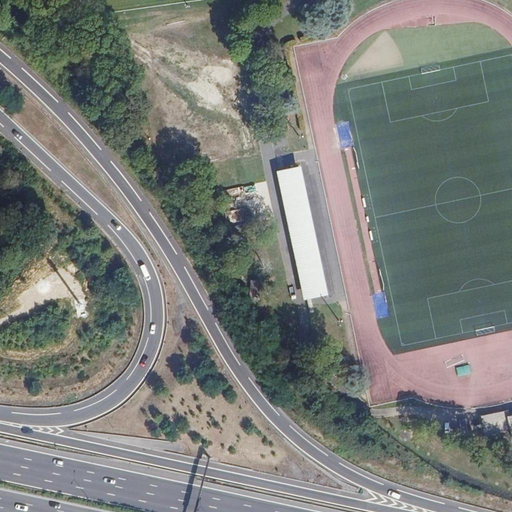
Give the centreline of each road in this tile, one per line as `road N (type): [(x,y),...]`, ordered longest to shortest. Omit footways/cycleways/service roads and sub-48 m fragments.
road 1 (motorway): [(453,511),(384,491),(304,446),(229,358),(136,200),(58,108),(0,57)]
road 2 (motorway): [(0,117),(120,228),(151,272),(159,322),(145,370),(102,408),(66,418),(0,417)]
road 3 (motorway): [(414,511),(0,425)]
road 4 (motorway): [(225,511),(0,463)]
